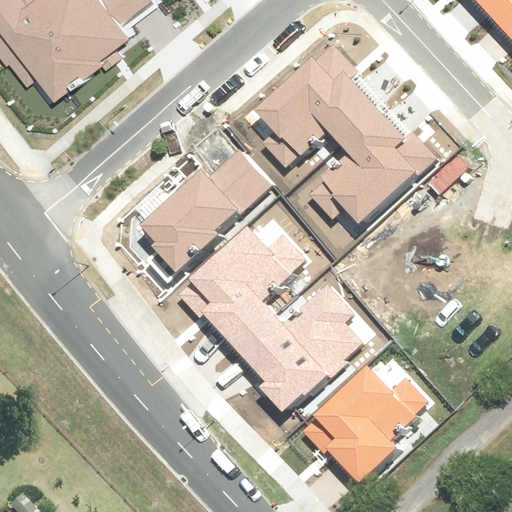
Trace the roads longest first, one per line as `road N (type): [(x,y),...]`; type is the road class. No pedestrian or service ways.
road 1 (residential): [(15,236),(289,0)]
road 2 (unclassified): [(245,511),(15,236)]
road 3 (residential): [(387,0),(511,137)]
road 4 (track): [(393,511),(511,404)]
